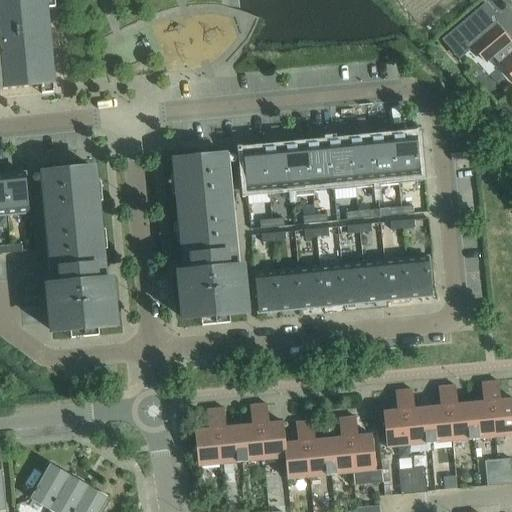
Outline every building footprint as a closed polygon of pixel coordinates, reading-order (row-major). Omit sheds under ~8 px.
[(0,0),(0,90),(40,87),(40,83),(54,82),(47,9),(43,10),(42,0),(5,0),(3,0),(0,0)] [(453,31),(444,39),(457,55),(466,47),(468,46),(471,49),(483,63),(491,56),(511,80),(511,47),(508,43),(509,41),(497,27),(496,28),(496,27),(495,28),(488,19),(493,14),(485,4),(453,31)] [(416,137),(394,139),(398,183),(420,181),(416,137)] [(394,139),(372,141),(377,185),(398,183),(394,139)] [(372,141),(351,143),(355,187),(377,185),(372,141)] [(351,143),(329,145),(333,189),(355,187),(351,143)] [(329,145),(307,148),(311,185),(332,183),(332,189),(333,189),(329,145)] [(307,148),(286,150),(289,187),(311,185),(307,148)] [(286,150),(264,152),(267,190),(289,187),(286,150)] [(242,154),(246,192),(267,190),(264,152),(242,154)] [(223,155),(175,160),(184,258),(191,257),(192,271),(179,272),(183,320),(246,314),(241,266),(227,267),(226,254),(233,253),(223,155)] [(44,172),(53,270),(60,270),(61,283),(48,285),(52,333),(115,327),(110,279),(96,280),(95,266),(102,266),(92,168),(44,172)] [(25,175),(3,177),(7,215),(29,213),(25,175)] [(412,207),(400,208),(401,216),(413,215),(412,207)] [(388,209),(389,217),(401,216),(400,208),(388,209)] [(369,211),(357,212),(358,220),(370,219),(369,211)] [(358,220),(357,212),(345,213),(346,221),(358,220)] [(326,215),(314,216),(315,224),(327,223),(326,215)] [(314,216),(302,217),(303,225),(315,224),(314,216)] [(272,229),(284,227),(283,219),(271,221),(272,229)] [(272,229),(271,221),(259,222),(260,230),(272,229)] [(402,230),(414,229),(413,221),(401,222),(402,230)] [(402,230),(401,222),(390,223),(390,231),(402,230)] [(359,234),(371,233),(370,225),(358,226),(359,234)] [(359,234),(358,226),(346,227),(347,235),(359,234)] [(316,238),(328,237),(327,229),(315,230),(316,238)] [(316,238),(315,230),(304,231),(304,239),(316,238)] [(273,242),(285,241),(284,233),(273,234),(273,242)] [(273,234),(261,236),(261,244),(273,242),(273,234)] [(21,245),(9,246),(10,254),(22,253),(21,245)] [(0,246),(0,254),(10,254),(9,246),(0,246)] [(428,258),(406,261),(410,298),(431,296),(428,258)] [(406,261),(384,263),(388,300),(410,298),(406,261)] [(384,263),(363,265),(366,302),(388,300),(384,263)] [(363,265),(341,267),(344,305),(366,302),(363,265)] [(341,267),(319,269),(323,307),(344,305),(341,267)] [(319,269),(297,271),(301,309),(323,307),(319,269)] [(297,271),(276,273),(279,311),(301,309),(297,271)] [(276,273),(254,275),(258,313),(279,311),(276,273)] [(490,383),(495,438),(511,435),(511,400),(500,401),(498,382),(490,383)] [(470,405),(473,440),(495,438),(490,383),(481,384),(483,403),(470,405)] [(427,409),(430,444),(452,442),(446,387),(438,388),(439,407),(427,409)] [(446,387),(452,442),(473,440),(470,405),(457,406),(455,387),(446,387)] [(403,392),(408,446),(430,444),(427,409),(413,410),(411,391),(403,392)] [(408,446),(403,392),(395,392),(397,412),(383,413),(386,448),(408,446)] [(264,461),(285,459),(284,445),(285,445),(283,423),(269,424),(268,405),(259,406),(264,461)] [(239,427),(242,463),(264,461),(259,406),(249,406),(251,426),(239,427)] [(215,410),(220,465),(242,463),(239,427),(226,428),(224,409),(215,410)] [(220,465),(215,410),(206,411),(208,430),(195,431),(198,467),(220,465)] [(347,419),(352,474),(375,472),(371,436),(358,437),(356,418),(347,419)] [(327,440),(331,476),(352,474),(347,419),(338,420),(340,439),(327,440)] [(309,478),(304,423),(295,424),(296,444),(285,445),(284,445),(285,459),(287,480),(309,478)] [(304,423),(309,478),(331,476),(327,440),(314,441),(313,423),(304,423)] [(497,461),(500,486),(511,484),(510,460),(497,461)] [(500,486),(497,461),(484,463),(486,487),(500,486)] [(49,511),(69,477),(49,465),(29,500),(49,511)] [(411,470),(413,494),(425,493),(423,469),(411,470)] [(413,494),(411,470),(398,471),(400,496),(413,494)] [(69,477),(49,511),(50,511),(73,511),(88,488),(69,477)] [(454,477),(442,478),(443,491),(455,490),(454,477)] [(88,488),(73,511),(99,511),(107,499),(88,488)]
